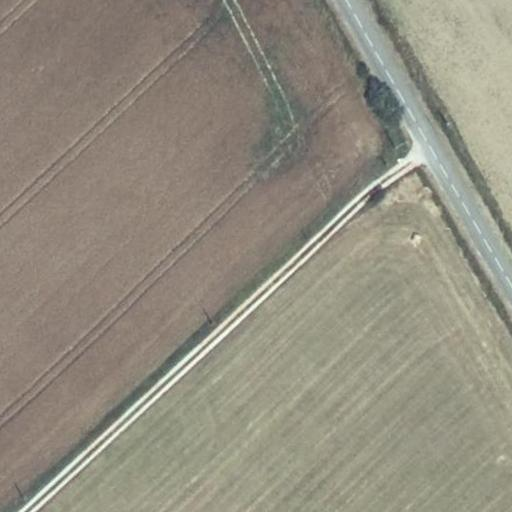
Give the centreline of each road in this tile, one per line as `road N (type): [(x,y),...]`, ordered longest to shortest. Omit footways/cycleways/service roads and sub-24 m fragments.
road 1 (track): [(24,511),(363,197),(429,148)]
road 2 (tertiary): [(511,289),(344,0)]
